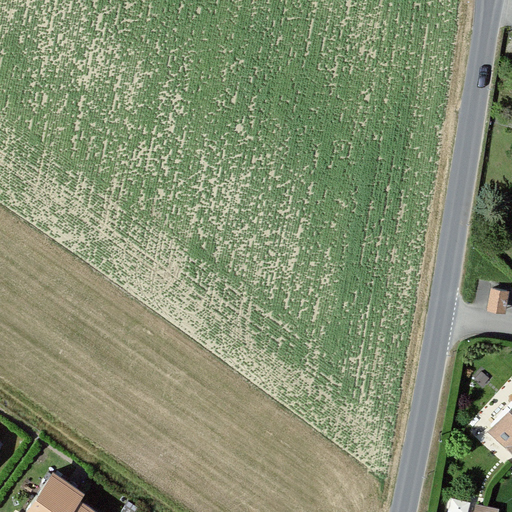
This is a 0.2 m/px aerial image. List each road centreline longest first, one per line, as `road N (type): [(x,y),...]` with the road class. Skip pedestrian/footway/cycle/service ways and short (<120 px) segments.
road 1 (tertiary): [(490,2),(439,313)]
road 2 (tertiary): [(439,313),(403,511)]
